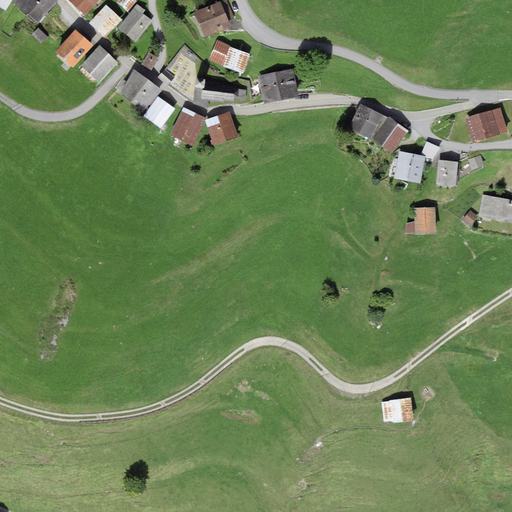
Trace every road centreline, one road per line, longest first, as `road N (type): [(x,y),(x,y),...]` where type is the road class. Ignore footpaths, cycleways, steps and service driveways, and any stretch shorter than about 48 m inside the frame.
road 1 (track): [(511,292),(383,383),(352,389),(294,347),(267,342),(236,350),(188,393),(139,411),(77,416),(0,398)]
road 2 (residential): [(494,95),(415,117),(343,99),(204,112),(150,78)]
road 3 (residential): [(494,95),(411,88),(356,56),(276,38),(261,31),(241,0)]
road 4 (track): [(128,62),(73,114),(28,114),(0,96)]
road 5 (residential): [(150,78),(59,0)]
